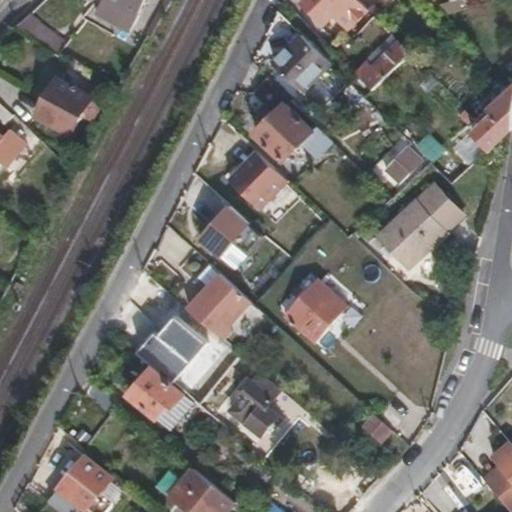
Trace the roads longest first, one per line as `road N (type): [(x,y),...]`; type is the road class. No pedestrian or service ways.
road 1 (residential): [(0,511),(269,0)]
road 2 (unclassified): [(377,511),(460,416),(505,294)]
